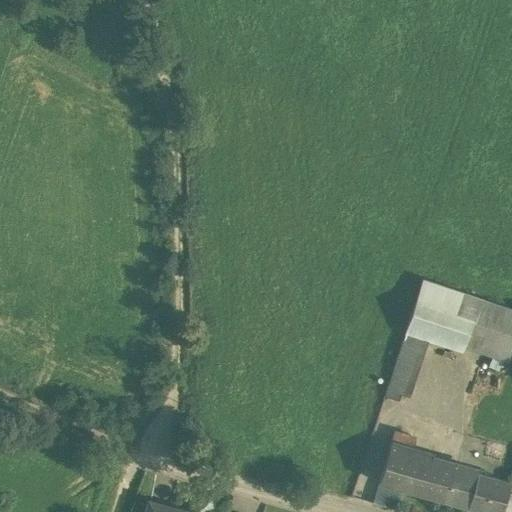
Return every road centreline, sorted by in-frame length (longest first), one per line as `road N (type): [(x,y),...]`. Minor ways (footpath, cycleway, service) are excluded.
road 1 (track): [(0,395),(149,460),(169,395),(174,318),(166,112),(143,0)]
road 2 (residential): [(149,460),(332,511)]
